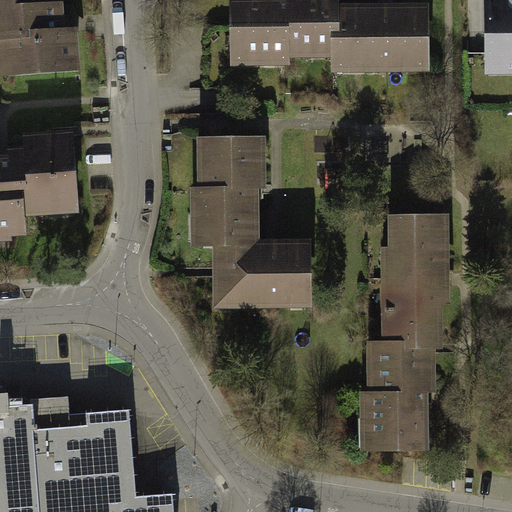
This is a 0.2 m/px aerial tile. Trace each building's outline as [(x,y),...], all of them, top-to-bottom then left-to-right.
[(0,0),(0,64),(1,79),(83,72),(80,29),(68,30),(66,3),(54,3),(54,0),(0,0)] [(285,0),(286,1),(228,2),(229,71),(290,70),(290,63),(330,63),(331,78),(431,77),(430,7),(339,8),(338,0),(285,0)] [(511,0),(484,0),(486,79),(511,79),(511,0)] [(82,215),(76,133),(27,136),(28,148),(11,150),(12,158),(0,158),(0,243),(15,243),(15,239),(29,238),(28,219),(82,215)] [(265,141),(196,141),(196,191),(189,191),(189,252),(213,252),(214,312),(311,311),(310,244),(259,244),(258,192),(266,192),(265,141)] [(450,218),(387,219),(388,251),(380,251),(381,346),(367,346),(368,396),(359,396),(360,457),(429,456),(428,397),(436,397),(436,355),(444,355),(443,309),(451,309),(450,218)] [(0,399),(1,411),(0,410),(0,511),(43,511),(35,406),(12,408),(11,396),(0,397),(0,399)] [(139,499),(132,411),(72,416),(71,398),(34,401),(35,406),(43,511),(176,511),(176,496),(139,499)]
